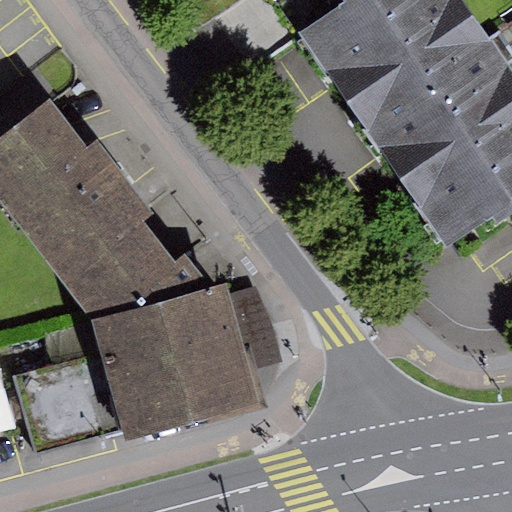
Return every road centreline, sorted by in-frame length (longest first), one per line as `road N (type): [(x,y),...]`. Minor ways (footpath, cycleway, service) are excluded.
road 1 (unclassified): [(480,463),(395,402),(90,0)]
road 2 (primary): [(480,463),(273,511)]
